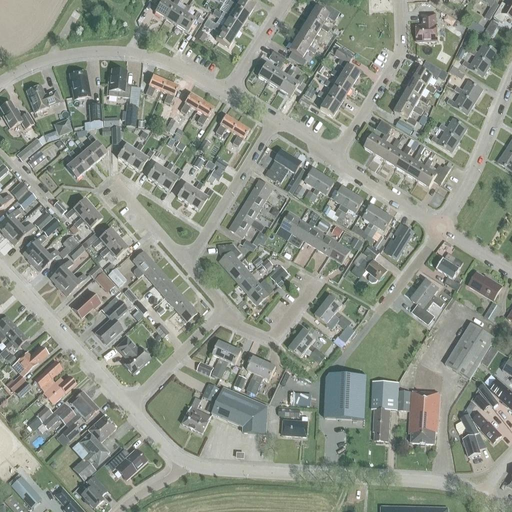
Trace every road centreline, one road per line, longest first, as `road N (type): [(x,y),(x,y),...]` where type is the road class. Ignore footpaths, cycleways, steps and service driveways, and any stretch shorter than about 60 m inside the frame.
road 1 (tertiary): [(482,498),(438,482),(183,461)]
road 2 (residential): [(229,94),(173,63),(110,50),(49,58),(0,81)]
road 3 (tertiary): [(127,407),(0,268)]
road 4 (residential): [(332,158),(397,56),(398,0)]
road 5 (residential): [(182,260),(275,118)]
road 6 (residential): [(440,227),(511,75)]
road 7 (residential): [(346,354),(440,227)]
road 8 (residential): [(127,407),(225,310)]
road 9 (residential): [(440,227),(332,158)]
road 10 (residential): [(316,282),(273,336),(240,326),(225,310)]
